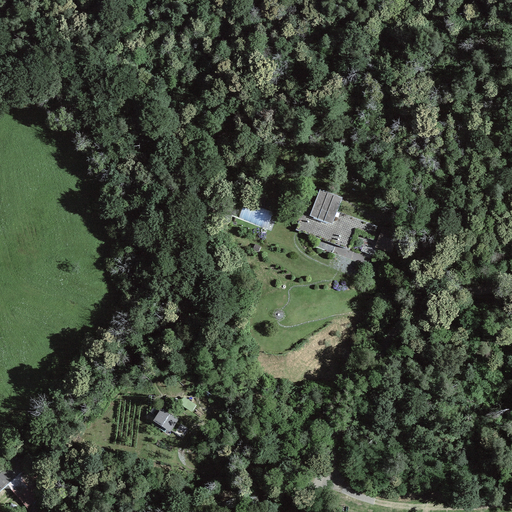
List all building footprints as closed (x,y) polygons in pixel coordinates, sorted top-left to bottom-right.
[(342,198),(319,190),(309,218),(301,215),(295,230),(349,249),(354,234),(372,240),(376,227),(336,213),(342,198)] [(399,231),(383,225),(375,248),(391,253),(399,231)] [(183,397),(179,404),(191,412),(196,405),(183,397)] [(154,405),(150,412),(155,416),(159,409),(154,405)] [(168,432),(170,432),(178,420),(160,409),(153,421),(154,422),(152,425),(167,434),(168,432)] [(0,469),(0,492),(8,486),(27,507),(43,492),(12,459),(0,469)]
